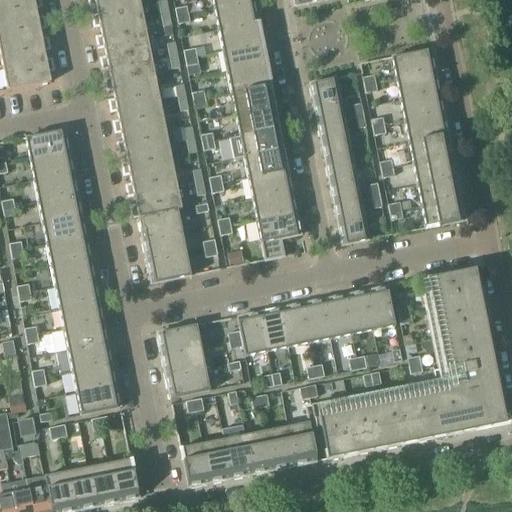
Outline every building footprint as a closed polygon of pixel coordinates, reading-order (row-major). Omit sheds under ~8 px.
[(40,8),(38,0),(16,0),(0,3),(0,25),(36,18),(35,10),(40,8)] [(137,0),(130,0),(94,7),(96,17),(91,18),(93,29),(98,28),(142,20),(137,0)] [(252,3),(251,0),(210,0),(213,11),(252,3)] [(319,3),(318,0),(291,0),(293,8),(319,3)] [(168,14),(165,2),(157,3),(160,16),(168,14)] [(217,32),(257,24),(252,3),(213,11),(217,32)] [(174,11),(175,19),(187,16),(186,8),(174,11)] [(170,27),(168,14),(160,16),(162,29),(170,27)] [(189,24),(187,16),(175,19),(177,27),(189,24)] [(44,30),(42,19),(37,20),(36,18),(0,25),(0,47),(40,40),(39,31),(44,30)] [(103,49),(146,41),(142,20),(98,28),(100,38),(95,39),(97,50),(102,49),(103,49)] [(259,36),(257,24),(217,32),(221,53),(261,45),(259,36)] [(172,35),(170,27),(162,29),(164,36),(172,35)] [(40,40),(0,47),(0,63),(1,69),(45,61),(43,52),(48,51),(46,40),(41,41),(40,40)] [(107,71),(150,62),(146,41),(103,49),(105,59),(99,60),(102,71),(107,70),(107,71)] [(176,57),(174,44),(166,46),(168,58),(176,57)] [(265,66),(263,57),(261,45),(221,53),(225,74),(265,66)] [(194,51),(182,53),(184,61),(196,58),(194,51)] [(390,59),(394,82),(434,74),(429,52),(390,59)] [(179,69),(176,57),(168,58),(171,71),(179,69)] [(196,58),(184,61),(185,69),(197,66),(196,58)] [(45,61),(1,69),(6,92),(49,84),(47,73),(52,72),(50,61),(45,62),(45,61)] [(111,92),(155,83),(150,62),(107,71),(109,81),(104,82),(106,92),(111,91),(111,92)] [(269,88),(267,76),(265,66),(225,74),(230,96),(269,88)] [(438,95),(435,78),(434,74),(394,82),(399,103),(438,95)] [(373,77),(361,80),(363,88),(375,85),(373,77)] [(343,121),(335,80),(308,86),(317,126),(343,121)] [(115,113),(159,104),(155,83),(111,92),(113,102),(108,103),(110,114),(115,112),(115,113)] [(375,85),(363,88),(364,96),(376,93),(375,85)] [(185,99),(182,86),(174,88),(177,101),(185,99)] [(273,109),(271,98),(269,88),(230,96),(234,117),(273,109)] [(203,93),(191,95),(192,103),(204,101),(203,93)] [(442,116),(439,99),(438,95),(399,103),(403,124),(442,116)] [(187,112),(185,99),(177,101),(179,113),(187,112)] [(204,101),(192,103),(194,111),(206,109),(204,101)] [(120,134),(163,125),(159,104),(115,113),(117,123),(112,124),(114,135),(119,134),(120,134)] [(352,107),(354,119),(362,117),(360,105),(352,107)] [(278,130),(275,119),(273,109),(234,117),(238,138),(278,130)] [(447,137),(444,126),(442,116),(403,124),(407,145),(447,137)] [(365,129),(362,117),(354,119),(357,131),(365,129)] [(382,120),(370,122),(371,130),(383,128),(382,120)] [(343,121),(317,126),(325,166),(351,161),(343,121)] [(124,155),(167,147),(163,125),(120,134),(122,144),(116,145),(119,156),(124,155)] [(383,128),(371,130),(373,138),(385,136),(383,128)] [(193,141),(191,129),(183,130),(185,143),(193,141)] [(282,151),(278,130),(238,138),(242,159),(282,151)] [(24,140),(28,162),(68,154),(63,132),(24,140)] [(199,138),(201,146),(213,143),(211,135),(199,138)] [(451,158),(447,141),(447,137),(407,145),(411,166),(451,158)] [(196,154),(193,141),(185,143),(188,156),(196,154)] [(214,151),(213,143),(201,146),(202,153),(214,151)] [(128,177),(172,168),(167,147),(124,155),(126,165),(121,166),(123,177),(128,176),(128,177)] [(286,172),(284,161),(282,151),(242,159),(247,180),(286,172)] [(72,175),(70,164),(68,154),(28,162),(32,183),(72,175)] [(416,187),(455,180),(451,158),(411,166),(416,187)] [(359,201),(351,161),(325,166),(333,206),(359,201)] [(390,162),(378,165),(380,173),(392,170),(390,162)] [(132,198),(176,189),(172,168),(128,177),(130,187),(125,188),(127,198),(132,197),(132,198)] [(392,170),(380,173),(381,180),(393,178),(392,170)] [(202,184),(199,171),(191,173),(194,185),(202,184)] [(290,194),(288,182),(286,172),(247,180),(251,202),(290,194)] [(32,183),(37,205),(76,197),(72,175),(32,183)] [(208,180),(209,188),(221,186),(219,178),(208,180)] [(459,201),(457,189),(455,180),(416,187),(420,209),(459,201)] [(204,196),(202,184),(194,185),(196,198),(204,196)] [(368,187),(370,199),(378,197),(376,185),(368,187)] [(223,193),(221,186),(209,188),(211,196),(223,193)] [(180,211),(178,202),(176,189),(132,198),(134,208),(129,209),(131,219),(136,218),(137,219),(176,212),(180,211)] [(255,223),(295,215),(290,194),(251,202),(255,223)] [(37,205),(41,226),(80,218),(76,197),(37,205)] [(373,211),(381,209),(378,197),(370,199),(373,211)] [(12,201),(0,204),(2,212),(13,209),(12,201)] [(367,242),(359,201),(333,206),(341,247),(367,242)] [(424,231),(464,223),(459,201),(420,209),(424,231)] [(399,205),(387,207),(388,215),(400,212),(399,205)] [(208,213),(206,206),(194,208),(196,216),(208,213)] [(15,217),(13,209),(2,212),(3,219),(15,217)] [(181,234),(176,212),(137,219),(141,242),(181,234)] [(402,220),(400,212),(388,215),(390,223),(402,220)] [(255,223),(263,262),(263,263),(282,259),(278,241),(299,237),(295,215),(255,223)] [(80,218),(41,226),(45,247),(85,239),(80,218)] [(216,222),(218,230),(230,228),(228,220),(216,222)] [(231,236),(230,228),(218,230),(219,238),(231,236)] [(141,242),(145,264),(185,256),(181,234),(141,242)] [(45,247),(49,268),(89,260),(85,239),(45,247)] [(201,244),(203,252),(215,250),(213,242),(201,244)] [(8,246),(9,254),(21,252),(20,244),(8,246)] [(216,258),(215,250),(203,252),(204,260),(216,258)] [(23,260),(21,252),(9,254),(11,262),(23,260)] [(226,256),(229,268),(243,265),(240,253),(226,256)] [(150,286),(189,278),(185,256),(145,264),(150,286)] [(49,268),(54,289),(93,281),(89,260),(49,268)] [(480,302),(477,289),(473,271),(426,281),(432,311),(480,302)] [(54,289),(58,310),(97,303),(93,281),(54,289)] [(16,289),(17,296),(29,294),(27,287),(16,289)] [(386,289),(373,292),(364,293),(372,333),(394,328),(386,289)] [(364,293),(343,298),(350,337),(372,333),(364,293)] [(30,302),(29,294),(17,296),(18,304),(30,302)] [(343,298),(321,302),(329,341),(350,337),(343,298)] [(321,302),(300,306),(308,345),(329,341),(321,302)] [(485,331),(483,318),(480,302),(432,311),(438,341),(485,331)] [(102,324),(97,303),(58,310),(62,332),(102,324)] [(300,306),(279,310),(287,350),(308,345),(300,306)] [(396,311),(398,319),(409,317),(408,309),(396,311)] [(258,315),(266,354),(287,350),(279,310),(258,315)] [(240,341),(242,349),(244,358),(266,354),(258,315),(236,319),(239,333),(240,341)] [(398,319),(399,327),(411,324),(409,317),(398,319)] [(0,329),(9,328),(7,319),(0,320),(0,329)] [(62,332),(66,353),(106,345),(102,324),(62,332)] [(200,349),(195,327),(156,335),(160,357),(200,349)] [(23,331),(24,339),(36,337),(35,329),(23,331)] [(438,341),(444,370),(491,361),(485,331),(438,341)] [(226,336),(228,344),(240,341),(239,333),(226,336)] [(38,345),(36,337),(24,339),(26,347),(38,345)] [(402,339),(403,348),(412,346),(411,337),(402,339)] [(242,349),(240,341),(228,344),(230,352),(242,349)] [(0,343),(0,346),(3,361),(14,359),(11,342),(0,343)] [(110,366),(106,345),(66,353),(71,374),(110,366)] [(414,346),(412,346),(403,348),(405,357),(416,354),(414,346)] [(204,370),(200,349),(160,357),(165,378),(204,370)] [(401,363),(398,352),(390,353),(393,365),(401,363)] [(406,361),(408,369),(420,366),(418,358),(406,361)] [(363,359),(355,360),(357,372),(365,370),(363,359)] [(347,362),(349,374),(357,372),(355,360),(347,362)] [(503,418),(492,365),(491,361),(444,370),(432,373),(435,390),(445,438),(490,429),(491,428),(492,428),(492,427),(493,427),(493,426),(493,425),(492,420),(503,418)] [(228,374),(240,371),(238,363),(226,366),(228,374)] [(71,374),(75,395),(114,387),(110,366),(71,374)] [(421,374),(420,366),(408,369),(409,376),(421,374)] [(321,367),(313,369),(315,380),(323,379),(321,367)] [(16,369),(4,372),(5,379),(18,377),(16,369)] [(315,380),(313,369),(305,370),(307,382),(315,380)] [(208,392),(204,370),(165,378),(169,401),(208,392)] [(31,374),(32,381),(44,379),(42,372),(31,374)] [(278,375),(270,377),(273,389),(280,387),(278,375)] [(377,375),(369,376),(372,388),(380,386),(377,375)] [(364,389),(372,388),(369,376),(362,378),(364,389)] [(273,389),(270,377),(262,378),(265,390),(273,389)] [(33,389),(45,387),(44,379),(32,381),(33,389)] [(119,409),(116,397),(114,387),(75,395),(79,417),(119,409)] [(314,387),(306,389),(309,400),(317,399),(314,387)] [(300,402),(309,400),(306,389),(298,390),(300,402)] [(445,438),(435,390),(406,396),(416,444),(445,438)] [(237,406),(235,393),(226,395),(229,407),(237,406)] [(23,405),(21,395),(6,397),(9,415),(24,412),(24,405),(23,405)] [(416,444),(406,396),(377,402),(386,449),(416,444)] [(266,397),(258,398),(260,410),(268,409),(266,397)] [(252,412),(260,410),(258,398),(250,400),(252,412)] [(200,401),(192,402),(195,414),(203,412),(200,401)] [(187,416),(195,414),(192,402),(184,404),(187,416)] [(386,449),(377,402),(347,408),(357,455),(386,449)] [(316,414),(321,439),(326,462),(357,455),(347,408),(316,414)] [(316,414),(305,416),(307,424),(308,424),(311,441),(317,440),(321,439),(316,414)] [(40,425),(51,422),(50,415),(38,417),(40,425)] [(34,436),(31,419),(16,422),(18,439),(34,436)] [(106,419),(98,420),(100,432),(108,430),(106,419)] [(92,433),(100,432),(98,420),(90,422),(92,433)] [(311,441),(308,424),(307,424),(286,428),(294,468),(316,464),(311,441)] [(56,428),(58,440),(66,439),(63,427),(56,428)] [(58,440),(56,428),(48,430),(50,442),(58,440)] [(294,468),(286,428),(264,433),(272,472),(294,468)] [(11,453),(7,432),(0,433),(0,453),(1,457),(11,455),(11,453)] [(272,472),(264,433),(243,437),(251,476),(272,472)] [(251,476),(243,437),(222,441),(230,481),(251,476)] [(209,485),(230,481),(222,441),(201,446),(209,485)] [(32,443),(18,446),(19,452),(20,459),(38,456),(36,445),(32,443)] [(187,489),(209,485),(201,446),(179,450),(187,489)] [(20,459),(19,452),(11,453),(11,455),(13,462),(17,466),(21,465),(20,459)] [(129,461),(107,465),(115,505),(137,500),(129,461)] [(115,505),(107,465),(86,469),(94,509),(115,505)] [(86,469),(65,474),(72,511),(79,511),(94,509),(86,469)] [(49,511),(72,511),(65,474),(43,478),(49,511)] [(49,511),(43,478),(24,482),(30,511),(49,511)] [(30,511),(24,482),(7,485),(12,511),(30,511)] [(12,511),(7,485),(0,486),(0,492),(1,496),(0,496),(0,511),(12,511)]
